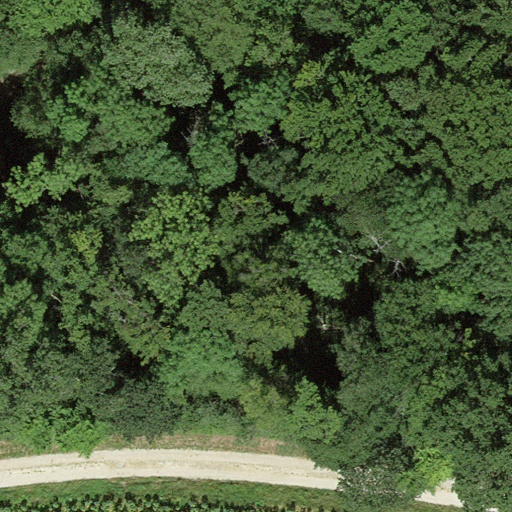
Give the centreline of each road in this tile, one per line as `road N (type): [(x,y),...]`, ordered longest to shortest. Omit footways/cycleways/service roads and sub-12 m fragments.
road 1 (track): [(511,508),(273,468),(0,473)]
road 2 (track): [(511,99),(215,114),(159,77),(148,26),(153,0)]
